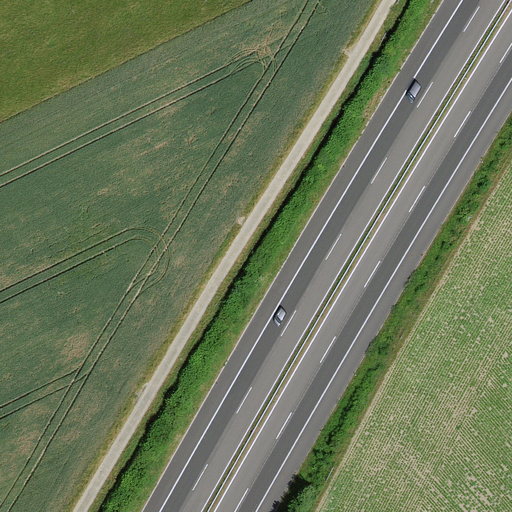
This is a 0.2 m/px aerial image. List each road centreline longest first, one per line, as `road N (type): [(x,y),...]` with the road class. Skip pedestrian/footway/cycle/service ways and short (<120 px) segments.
road 1 (track): [(79,511),(389,0)]
road 2 (motorway): [(483,0),(180,511)]
road 3 (motorway): [(235,511),(511,43)]
